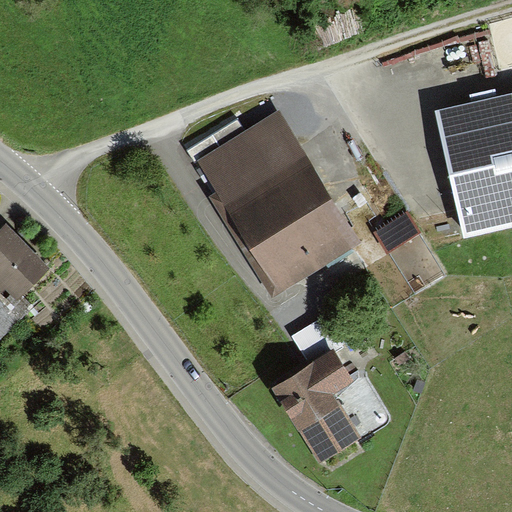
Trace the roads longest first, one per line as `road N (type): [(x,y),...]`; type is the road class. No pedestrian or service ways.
road 1 (tertiary): [(0,162),(66,223),(273,477),(330,511)]
road 2 (track): [(511,3),(309,65)]
